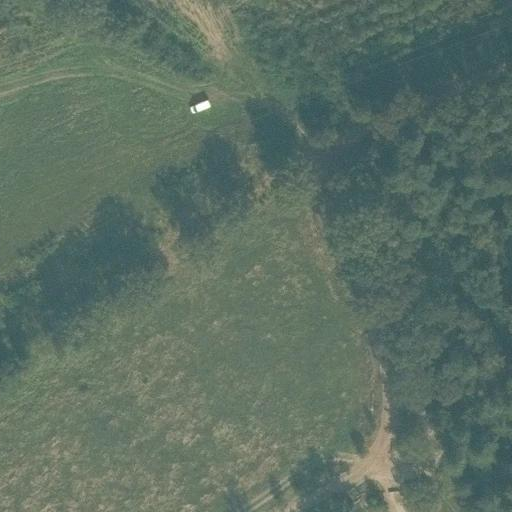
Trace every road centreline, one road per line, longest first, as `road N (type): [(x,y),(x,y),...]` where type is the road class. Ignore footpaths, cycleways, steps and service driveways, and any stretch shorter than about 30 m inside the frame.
road 1 (track): [(511,64),(338,141),(329,195),(346,272),(421,426)]
road 2 (track): [(0,75),(104,39),(286,133),(338,141)]
